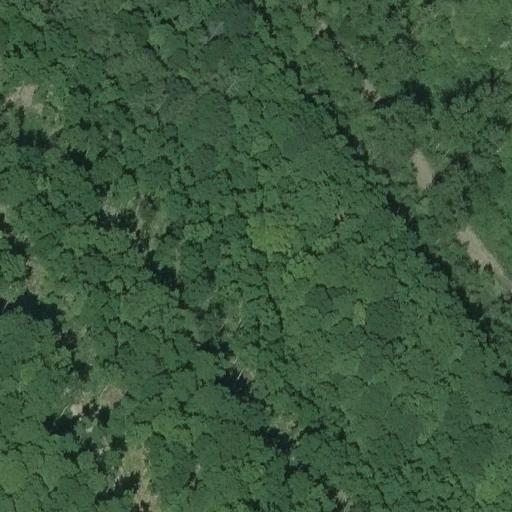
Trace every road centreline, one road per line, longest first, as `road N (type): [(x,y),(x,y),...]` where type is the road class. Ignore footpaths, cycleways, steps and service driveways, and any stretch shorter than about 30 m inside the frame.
road 1 (track): [(281,511),(0,146)]
road 2 (track): [(511,322),(262,0)]
road 3 (track): [(120,511),(0,294)]
